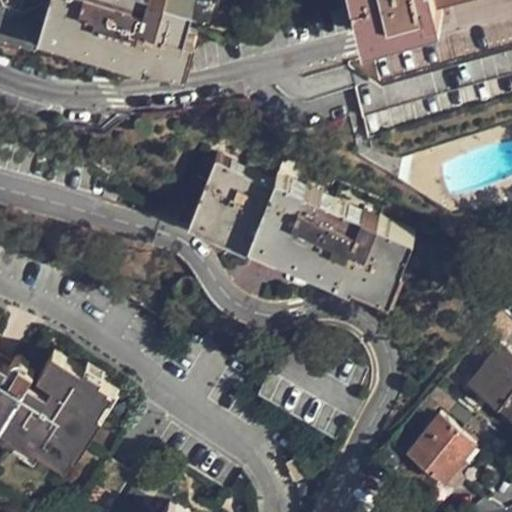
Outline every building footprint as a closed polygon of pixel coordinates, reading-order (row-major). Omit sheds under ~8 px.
[(178,53),(187,24),(194,0),(0,0),(0,11),(41,24),(44,14),(178,53)] [(206,3),(194,0),(187,24),(198,27),(206,3)] [(357,0),(365,26),(441,5),(440,0),(357,0)] [(352,274),(382,286),(395,257),(402,259),(415,231),(278,172),(275,179),(217,154),(193,210),(251,234),(254,227),(354,270),(352,274)] [(511,350),(501,341),(470,377),(511,411),(511,350)] [(44,450),(67,464),(75,451),(90,427),(87,425),(96,409),(112,383),(55,349),(39,374),(61,387),(52,401),(0,369),(0,422),(3,424),(3,425),(44,450)] [(16,355),(9,366),(28,377),(34,367),(16,355)] [(447,375),(456,384),(472,365),(470,359),(466,358),(463,359),(461,358),(447,375)] [(96,409),(100,411),(115,388),(116,386),(112,383),(96,409)] [(121,389),(116,386),(115,388),(100,411),(105,414),(121,389)] [(90,427),(100,411),(96,409),(87,425),(90,427)] [(478,441),(439,410),(407,448),(445,480),(478,441)] [(3,425),(0,428),(0,435),(38,459),(44,450),(3,425)] [(95,430),(90,427),(75,451),(79,454),(95,430)] [(308,475),(297,456),(293,459),(286,462),(296,481),(308,475)] [(134,474),(110,458),(94,481),(118,497),(134,474)] [(307,484),(297,484),(297,506),(307,506),(307,484)]
